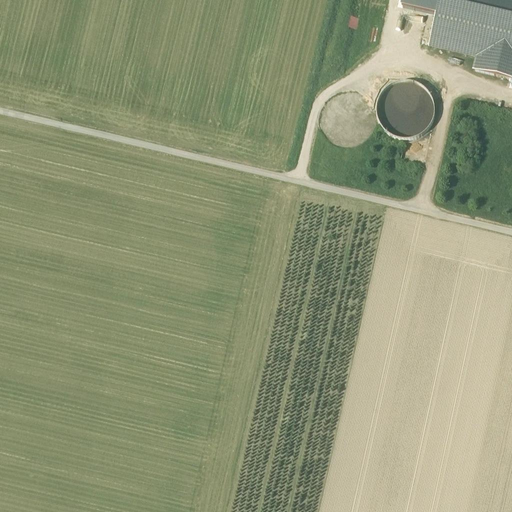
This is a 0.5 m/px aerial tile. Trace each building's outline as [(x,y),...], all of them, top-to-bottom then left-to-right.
[(511,0),(403,0),(402,8),(438,16),(440,6),(511,22),(511,0)] [(511,22),(440,6),(438,16),(431,47),(477,58),(511,66),(511,22)] [(511,66),(477,58),(473,72),(511,81),(511,66)] [(403,141),(414,140),(424,135),(431,126),(434,115),(433,104),(428,94),(419,87),(408,84),(397,85),(387,90),(380,99),(376,110),(378,121),(383,131),(392,138),(403,141)] [(324,117),(326,128),(332,137),(342,143),(353,144),(363,140),(371,132),(375,121),(373,110),(367,101),(357,95),(346,94),(335,98),(327,106),(324,117)]
